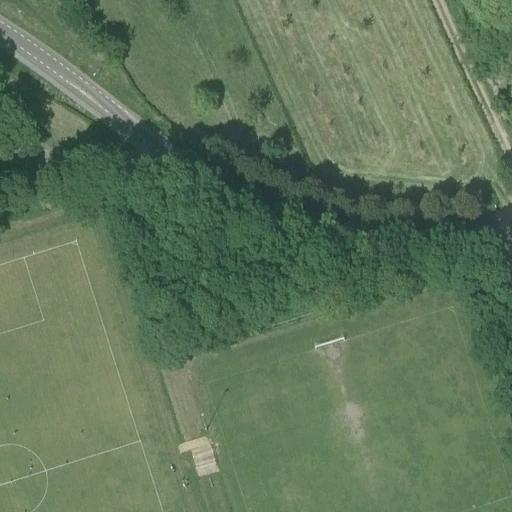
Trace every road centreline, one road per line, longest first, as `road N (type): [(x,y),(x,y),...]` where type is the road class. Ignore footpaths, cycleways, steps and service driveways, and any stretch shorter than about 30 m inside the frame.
road 1 (unclassified): [(511,222),(386,244),(263,213),(170,156),(0,29)]
road 2 (track): [(511,161),(437,0)]
road 3 (track): [(0,150),(116,171),(170,156)]
